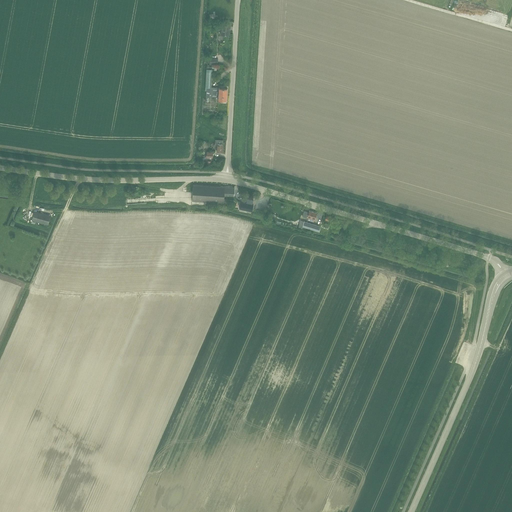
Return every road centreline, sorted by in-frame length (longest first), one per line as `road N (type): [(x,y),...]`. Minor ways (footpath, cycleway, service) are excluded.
road 1 (tertiary): [(505,276),(489,258),(226,180)]
road 2 (secondary): [(410,511),(505,276)]
road 3 (tertiary): [(226,180),(91,179),(0,168)]
road 4 (unclassified): [(226,180),(237,0)]
